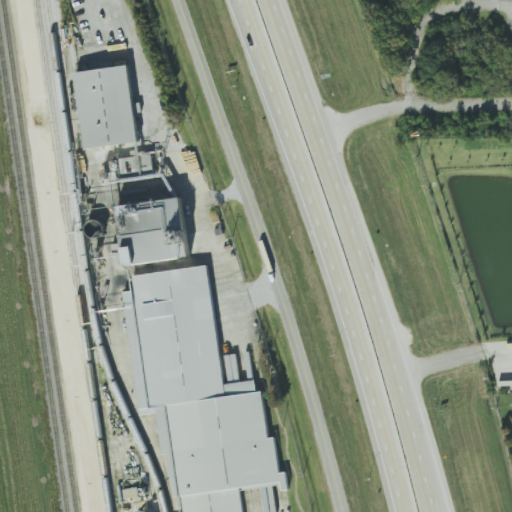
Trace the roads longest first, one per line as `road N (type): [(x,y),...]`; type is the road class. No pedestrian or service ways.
road 1 (secondary): [(182,0),(264,227),(344,511)]
road 2 (motorway): [(244,0),(328,245),(400,511)]
road 3 (trunk): [(436,511),(401,367),(324,131)]
road 4 (trunk): [(324,131),(279,0)]
